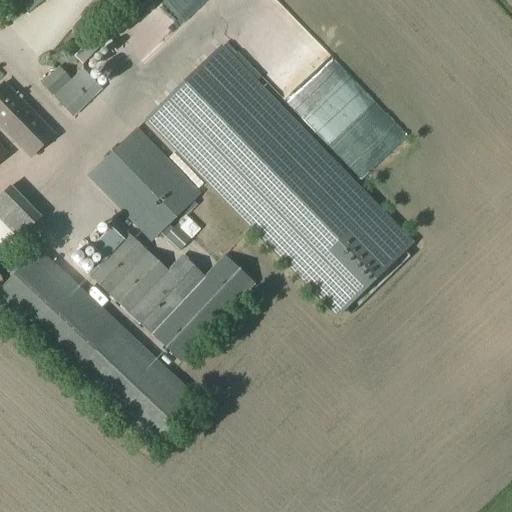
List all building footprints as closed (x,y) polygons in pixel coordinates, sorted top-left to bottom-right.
[(39,0),(18,0),(26,10),(39,0)] [(101,34),(76,58),(84,66),(109,42),(101,34)] [(413,245),(223,48),(147,121),(337,318),(413,245)] [(59,68),(41,85),(54,97),(72,80),(59,68)] [(87,76),(59,103),(75,119),(103,91),(87,76)] [(0,162),(8,156),(0,147),(0,127),(31,161),(56,137),(5,85),(0,89),(0,162)] [(138,130),(87,178),(152,244),(202,196),(138,130)] [(11,188),(0,199),(0,222),(20,242),(43,219),(11,188)] [(178,227),(165,240),(180,254),(192,241),(178,227)] [(106,259),(89,276),(180,364),(255,288),(225,260),(205,280),(183,259),(168,274),(129,235),(124,240),(113,229),(94,248),(106,259)] [(36,252),(0,290),(0,310),(150,452),(196,403),(36,252)]
